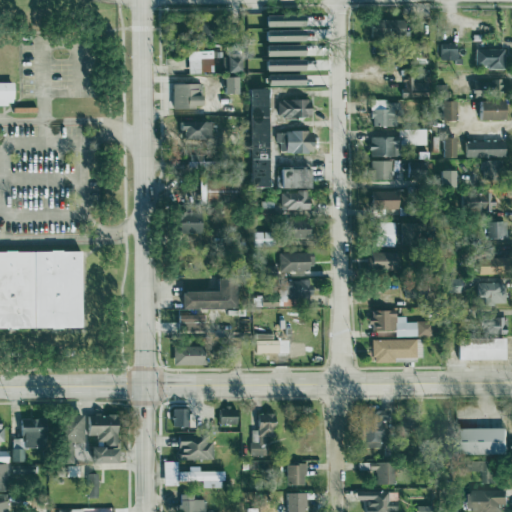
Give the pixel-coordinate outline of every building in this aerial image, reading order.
[(263,15),(264,27),(301,26),(301,15),(263,15)] [(403,19),(376,20),(377,36),(403,35),(403,19)] [(212,39),(211,21),(199,21),(199,39),(212,39)] [(264,41),(301,42),(301,30),(264,30),(264,41)] [(439,62),(457,61),(456,43),(438,44),(439,62)] [(302,44),(264,45),(264,56),(302,56),(302,44)] [(502,68),(501,49),(473,49),(473,65),(485,65),(485,69),(502,68)] [(186,73),(211,72),(210,50),(185,51),(186,73)] [(239,72),(239,54),(225,54),(225,72),(239,72)] [(264,71),(302,71),(301,59),(264,59),(264,71)] [(265,86),(301,85),(301,74),(265,74),(265,86)] [(236,77),(222,77),(222,94),(236,94),(236,77)] [(401,96),(419,95),(419,84),(412,84),(412,78),(400,78),(401,96)] [(472,80),(471,96),(499,97),(499,81),(472,80)] [(11,83),(0,82),(0,105),(11,105),(11,83)] [(170,83),(170,108),(200,108),(199,83),(170,83)] [(265,89),(247,89),(249,187),(266,187),(265,89)] [(309,117),(309,99),(276,100),(276,118),(309,117)] [(369,100),(368,126),(392,126),(392,101),(369,100)] [(502,100),(477,101),(478,120),(502,119),(502,100)] [(453,101),(440,101),(440,121),(453,120),(453,101)] [(208,122),(179,121),(179,139),(208,139),(208,122)] [(424,144),(423,129),(403,129),(403,144),(424,144)] [(273,132),(273,143),(278,142),(278,153),(311,152),(311,131),(273,132)] [(394,156),(393,136),(367,137),(368,156),(394,156)] [(452,137),(440,138),(441,158),(453,157),(452,137)] [(502,157),(502,142),(464,141),(463,156),(502,157)] [(203,168),(203,162),(197,162),(197,155),(187,155),(187,167),(203,168)] [(389,161),(369,160),(368,179),(389,180),(389,161)] [(479,179),(497,179),(497,161),(479,160),(479,179)] [(276,188),(307,188),(308,168),(277,167),(276,188)] [(438,187),(453,188),(453,170),(439,170),(438,187)] [(197,180),(198,202),(239,200),(238,179),(197,180)] [(279,210),(307,209),(307,191),(279,192),(279,210)] [(492,211),(492,193),(464,194),(464,211),(492,211)] [(200,233),(199,214),(176,214),(177,234),(200,233)] [(308,237),(308,220),(285,220),(285,237),(308,237)] [(503,221),(485,222),(485,239),(504,238),(503,221)] [(393,222),(372,222),(372,246),(392,246),(393,222)] [(397,244),(414,244),(414,223),(398,223),(397,244)] [(251,244),(269,244),(269,231),(251,232),(251,244)] [(0,251),(82,251),(82,325),(0,325),(0,251)] [(366,268),(396,268),(396,252),(366,253),(366,268)] [(277,271),(309,271),(309,253),(277,253),(277,271)] [(483,258),(483,264),(477,265),(478,273),(504,272),(503,257),(483,258)] [(216,291),(180,291),(180,308),(234,308),(234,278),(216,278),(216,291)] [(458,278),(444,278),(445,293),(458,293),(458,278)] [(293,298),(309,297),(309,280),(278,280),(278,296),(262,296),(262,306),(293,306),(293,298)] [(475,282),(475,298),(482,297),(482,304),(495,304),(495,282),(475,282)] [(428,336),(428,321),(404,322),(403,316),(393,316),(393,310),(368,311),(368,331),(393,331),(393,337),(428,336)] [(176,314),(176,331),(202,330),(202,314),(176,314)] [(486,334),(504,334),(503,317),(486,318),(486,334)] [(502,338),(502,360),(458,360),(458,339),(502,338)] [(370,340),(370,362),(392,362),(392,358),(414,357),(414,339),(370,340)] [(171,365),(205,364),(205,346),(171,347),(171,365)] [(170,427),(186,427),(186,409),(171,409),(170,427)] [(217,424),(234,424),(234,409),(217,409),(217,424)] [(362,411),(363,447),(383,447),(382,410),(362,411)] [(249,456),(272,455),(271,413),(255,413),(255,430),(248,430),(249,456)] [(80,415),(58,416),(59,465),(73,464),(72,443),(81,443),(80,415)] [(86,415),(85,435),(95,435),(95,446),(114,447),(115,415),(86,415)] [(23,462),(23,447),(43,447),(43,419),(18,419),(18,438),(10,438),(10,462),(23,462)] [(505,454),(505,428),(459,429),(460,455),(505,454)] [(211,459),(210,436),(175,437),(176,460),(211,459)] [(116,463),(116,448),(89,448),(90,463),(116,463)] [(175,461),(161,462),(161,482),(175,482),(175,461)] [(492,461),(465,461),(465,472),(480,471),(481,484),(493,483),(492,461)] [(375,484),(392,485),(393,463),(368,462),(368,471),(375,471),(375,484)] [(303,485),(303,464),(284,464),(284,485),(303,485)] [(11,475),(33,476),(33,465),(12,465),(11,475)] [(200,488),(222,488),(222,471),(197,471),(196,466),(186,466),(186,472),(176,472),(176,481),(200,481),(200,488)] [(77,476),(77,467),(65,467),(66,476),(77,476)] [(95,473),(86,474),(86,489),(95,488),(95,473)] [(363,511),(395,511),(395,492),(353,491),(353,500),(363,500),(363,511)] [(464,511),(498,511),(498,505),(505,505),(505,491),(464,491),(464,511)] [(303,511),(303,492),(285,493),(285,511),(303,511)] [(181,511),(202,511),(202,500),(181,500),(181,511)]
